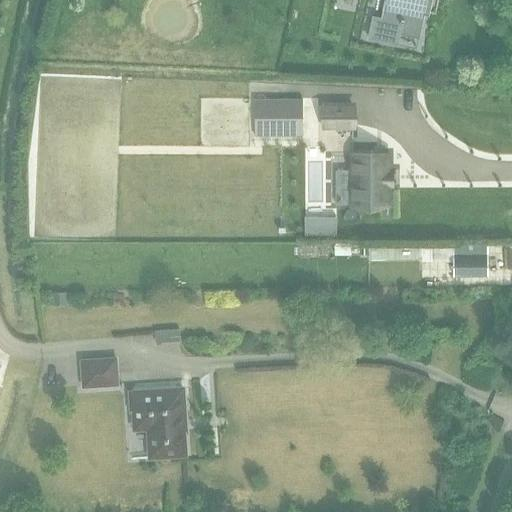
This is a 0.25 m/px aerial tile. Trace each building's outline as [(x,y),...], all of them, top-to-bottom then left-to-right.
[(426,0),(390,0),(386,19),(373,16),(369,37),(397,43),(399,32),(418,36),(426,0)] [(301,99),(254,99),(254,136),(301,136),(301,99)] [(352,105),(324,105),(324,125),(352,125),(352,105)] [(351,153),(351,203),(387,203),(387,153),(351,153)] [(487,275),(487,255),(487,244),(369,245),(369,254),(390,253),(389,255),(434,255),(434,262),(454,262),(454,275),(487,275)] [(369,245),(360,245),(360,255),(369,255),(369,254),(369,245)] [(65,293),(51,293),(51,303),(65,303),(65,293)] [(167,330),(154,331),(155,343),(167,342),(167,330)] [(83,386),(117,384),(115,358),(82,360),(83,386)] [(150,457),(185,455),(184,430),(182,430),(181,420),(185,420),(183,388),(130,391),(131,404),(133,404),(134,429),(148,428),(150,457)] [(27,486),(22,496),(33,501),(37,490),(27,486)]
